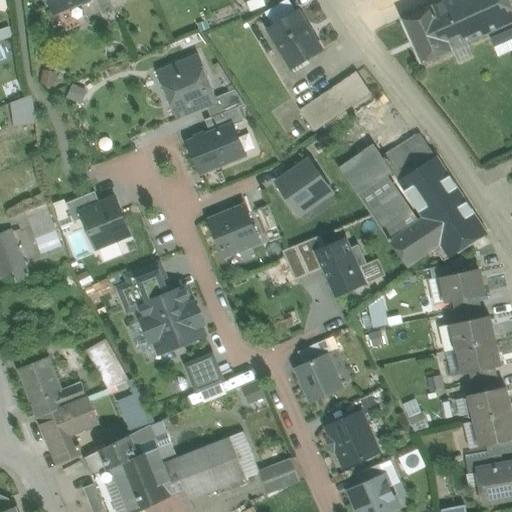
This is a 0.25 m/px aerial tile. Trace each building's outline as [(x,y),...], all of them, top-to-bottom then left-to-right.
[(49,0),(55,13),(86,0),(49,0)] [(111,0),(96,0),(103,14),(115,8),(111,0)] [(111,0),(115,8),(126,4),(124,0),(111,0)] [(289,0),(286,0),(265,13),(274,27),(297,13),(289,0)] [(405,0),(412,14),(432,5),(429,0),(405,0)] [(446,0),(433,6),(452,50),(467,43),(511,22),(511,6),(509,0),(446,0)] [(432,6),(403,19),(423,64),(453,51),(452,50),(433,6),(432,6)] [(321,50),(299,12),(297,13),(274,27),(269,30),(292,68),(321,50)] [(499,54),(511,47),(511,25),(490,35),(499,54)] [(467,43),(452,50),(453,51),(458,64),(473,57),(467,43)] [(198,55),(158,71),(178,119),(207,108),(218,103),(216,98),(198,55)] [(58,73),(45,70),(42,83),(54,86),(58,73)] [(357,71),(300,110),(314,132),(372,93),(357,71)] [(86,90),(74,86),(69,99),(81,103),(86,90)] [(235,90),(216,98),(218,103),(207,108),(212,119),(239,108),(245,105),(235,90)] [(30,96),(12,103),(15,127),(34,124),(30,96)] [(384,97),(356,116),(363,128),(392,108),(384,97)] [(205,121),(211,134),(233,125),(233,126),(245,121),(239,108),(212,119),(205,121)] [(392,108),(363,128),(373,141),(384,158),(413,139),(392,108)] [(211,134),(189,143),(201,173),(245,155),(233,126),(233,125),(211,134)] [(413,139),(384,158),(393,171),(399,181),(415,171),(436,157),(420,134),(413,139)] [(384,158),(373,141),(339,164),(360,194),(393,171),(384,158)] [(470,207),(438,158),(437,156),(436,157),(415,171),(431,196),(416,206),(424,217),(439,208),(449,222),(470,207)] [(332,191),(310,160),(277,183),(299,214),(332,191)] [(34,164),(24,168),(27,175),(37,171),(34,164)] [(393,171),(360,194),(389,239),(391,237),(392,239),(424,217),(416,206),(399,181),(393,171)] [(416,206),(431,196),(415,171),(399,181),(416,206)] [(84,219),(81,213),(100,204),(95,192),(66,204),(74,223),(84,219)] [(100,204),(81,213),(84,219),(96,249),(131,235),(116,198),(100,204)] [(45,205),(26,212),(30,222),(49,215),(45,205)] [(268,205),(257,210),(270,243),(281,238),(268,205)] [(245,206),(210,221),(225,258),(261,243),(245,206)] [(470,207),(449,222),(439,208),(424,217),(392,239),(391,237),(389,239),(407,266),(409,266),(436,248),(445,261),(487,233),(470,207)] [(30,222),(35,238),(55,231),(49,215),(30,222)] [(30,277),(12,230),(0,234),(0,238),(13,272),(13,273),(16,282),(30,277)] [(55,231),(35,238),(41,254),(61,247),(55,231)] [(345,237),(314,250),(320,265),(334,297),(366,283),(345,237)] [(0,238),(0,277),(13,273),(13,272),(0,238)] [(310,241),(297,246),(307,270),(320,265),(314,250),(310,241)] [(462,258),(447,264),(449,275),(465,272),(462,258)] [(126,276),(129,284),(118,288),(128,313),(141,307),(146,320),(143,322),(142,321),(127,327),(136,348),(154,340),(159,351),(157,352),(159,355),(205,336),(200,325),(204,323),(196,304),(193,305),(185,288),(172,293),(160,263),(126,276)] [(449,275),(429,280),(435,305),(479,296),(484,294),(479,269),(465,272),(449,275)] [(479,296),(453,301),(456,312),(481,306),(479,296)] [(481,306),(456,312),(458,323),(483,317),(481,306)] [(458,323),(452,324),(452,325),(458,349),(495,341),(489,317),(490,317),(490,316),(483,317),(458,323)] [(298,351),(302,362),(331,351),(326,339),(298,351)] [(105,340),(86,350),(108,390),(129,381),(105,340)] [(495,341),(458,349),(463,373),(463,374),(495,367),(501,366),(501,365),(500,365),(495,341)] [(213,355),(187,366),(197,392),(224,382),(213,355)] [(327,355),(295,369),(311,403),(343,389),(327,355)] [(49,357),(18,369),(38,418),(61,409),(87,398),(81,383),(62,391),(49,357)] [(495,367),(470,373),(473,383),(498,378),(495,367)] [(442,372),(426,375),(429,389),(444,387),(442,372)] [(498,378),(473,384),(475,394),(500,388),(498,378)] [(108,390),(105,391),(117,418),(141,408),(129,381),(108,390)] [(260,382),(244,388),(249,403),(266,396),(260,382)] [(475,394),(469,395),(469,396),(470,396),(475,421),(511,413),(506,388),(506,387),(500,388),(475,394)] [(87,398),(61,409),(74,439),(100,428),(87,398)] [(38,418),(37,419),(56,465),(80,455),(74,439),(61,409),(38,418)] [(422,413),(409,418),(414,431),(427,426),(422,413)] [(511,413),(475,421),(481,445),(480,445),(481,447),(487,445),(511,439),(511,416),(511,413)] [(360,414),(328,427),(344,467),(377,453),(360,414)] [(164,423),(153,428),(158,438),(169,433),(164,423)] [(149,426),(85,458),(95,484),(101,497),(106,510),(106,511),(129,511),(112,467),(138,457),(138,456),(135,449),(154,439),(149,426)] [(243,433),(231,438),(246,478),(259,473),(243,433)] [(164,463),(163,463),(175,494),(186,489),(190,500),(246,478),(231,438),(164,463)] [(511,439),(487,445),(489,456),(502,454),(511,452),(511,439)] [(138,457),(112,467),(129,511),(139,511),(146,509),(175,494),(163,463),(164,463),(158,448),(138,456),(138,457)] [(489,456),(466,460),(469,474),(479,473),(478,471),(504,466),(502,454),(489,456)] [(292,460),(259,473),(267,494),(300,481),(292,460)] [(511,464),(504,466),(478,471),(479,473),(481,485),(487,489),(489,501),(511,497),(511,464)] [(357,475),(362,485),(384,476),(379,465),(357,475)] [(362,485),(350,491),(358,511),(388,511),(398,508),(384,476),(362,485)] [(84,488),(89,502),(101,497),(95,484),(84,488)] [(175,494),(146,509),(147,511),(188,511),(193,510),(190,500),(186,489),(175,494)] [(0,511),(2,511),(13,509),(9,499),(5,495),(0,492),(0,511)] [(101,497),(89,502),(92,511),(100,511),(106,510),(101,497)]
